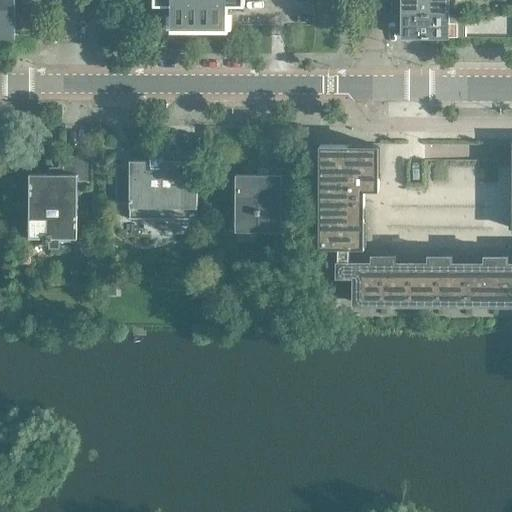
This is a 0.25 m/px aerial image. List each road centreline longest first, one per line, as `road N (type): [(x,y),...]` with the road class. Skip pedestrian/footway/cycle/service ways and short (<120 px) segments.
road 1 (tertiary): [(72,84),(378,85)]
road 2 (tertiary): [(378,85),(511,85)]
